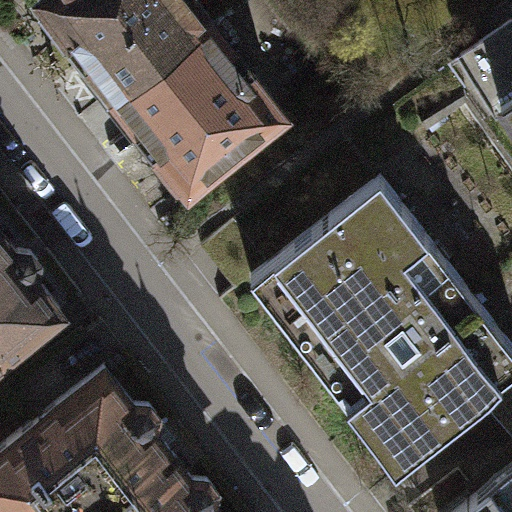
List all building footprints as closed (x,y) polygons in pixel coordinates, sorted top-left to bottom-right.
[(47,0),(114,86),(210,18),(196,0),(47,0)] [(186,180),(282,115),(210,18),(114,86),(186,180)] [(511,28),(507,20),(468,45),(511,114),(511,28)] [(511,344),(384,175),(254,273),(392,456),(511,366),(511,344)] [(18,244),(16,246),(0,225),(0,354),(63,307),(33,269),(36,267),(37,254),(30,245),(18,244)] [(192,474),(152,423),(154,420),(156,408),(149,398),(136,396),(133,398),(105,363),(0,443),(0,504),(6,511),(220,511),(210,498),(213,496),(215,483),(206,473),(195,472),(192,474)] [(511,511),(511,397),(405,480),(429,511),(511,511)]
